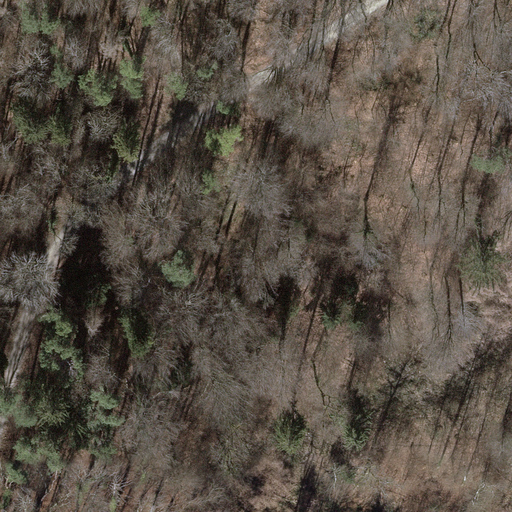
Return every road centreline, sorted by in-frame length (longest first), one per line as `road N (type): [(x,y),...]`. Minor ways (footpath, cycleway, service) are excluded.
road 1 (track): [(373,0),(207,109),(73,216),(40,254),(0,407)]
road 2 (track): [(144,0),(207,109)]
